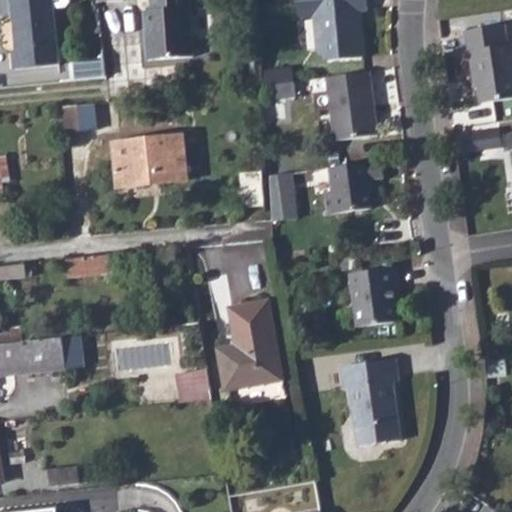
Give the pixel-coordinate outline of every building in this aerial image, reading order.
[(0,0),(0,15),(12,14),(10,0),(0,0)] [(0,0),(0,17),(3,19),(10,19),(13,19),(12,14),(0,15),(0,0)] [(10,0),(12,14),(13,19),(16,52),(13,52),(15,70),(59,65),(57,50),(58,49),(54,9),(66,8),(69,4),(68,0),(10,0)] [(149,0),(150,12),(144,13),(148,61),(193,57),(188,0),(149,0)] [(363,0),(295,0),(296,19),(313,18),(316,58),(325,66),(359,63),(357,27),(355,27),(354,15),(365,14),(363,0)] [(501,28),(460,34),(464,55),(468,55),(470,71),(474,72),(479,105),(511,99),(511,60),(510,47),(504,48),(501,28)] [(74,64),(75,80),(106,77),(104,61),(74,64)] [(368,74),(328,80),(335,141),(376,137),(368,74)] [(293,84),(264,87),(265,102),(295,99),(293,84)] [(80,105),(58,107),(61,133),(82,131),(80,105)] [(508,145),(511,173),(511,172),(511,139),(507,140),(504,124),(475,129),(478,149),(508,145)] [(188,135),(116,142),(121,186),(193,179),(188,135)] [(382,164),(329,171),(332,200),(325,201),(327,218),(370,212),(368,193),(372,193),(370,183),(384,181),(382,164)] [(114,256),(68,260),(70,277),(116,273),(114,256)] [(26,265),(0,267),(0,279),(33,277),(33,272),(27,272),(26,265)] [(394,304),(391,289),(396,289),(394,270),(349,277),(356,329),(396,324),(394,304)] [(247,347),(221,352),(229,392),(285,380),(271,303),(240,308),(247,347)] [(19,328),(0,329),(0,343),(20,341),(19,328)] [(64,338),(0,345),(0,377),(67,369),(64,338)] [(399,360),(346,368),(349,389),(354,388),(362,446),(404,440),(396,382),(402,381),(399,360)] [(184,386),(185,401),(215,398),(209,368),(185,372),(187,386),(184,386)] [(29,463),(14,465),(17,496),(33,494),(29,463)]
